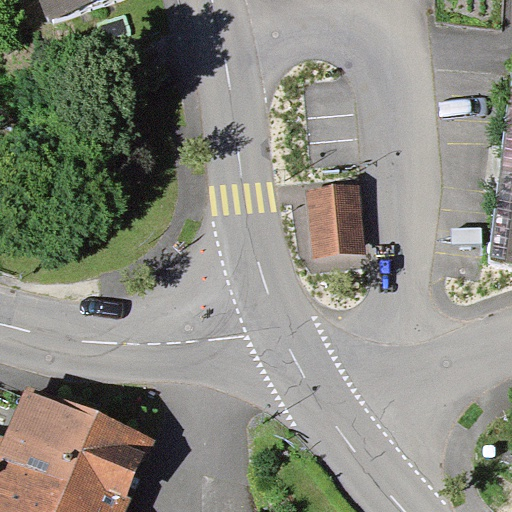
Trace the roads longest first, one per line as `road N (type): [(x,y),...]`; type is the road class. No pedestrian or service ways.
road 1 (residential): [(397,29),(414,385)]
road 2 (secondary): [(279,329),(241,196),(223,47)]
road 3 (secondary): [(279,329),(104,343),(0,325)]
road 4 (residential): [(223,47),(302,31),(397,29)]
road 5 (secondary): [(407,511),(332,417)]
